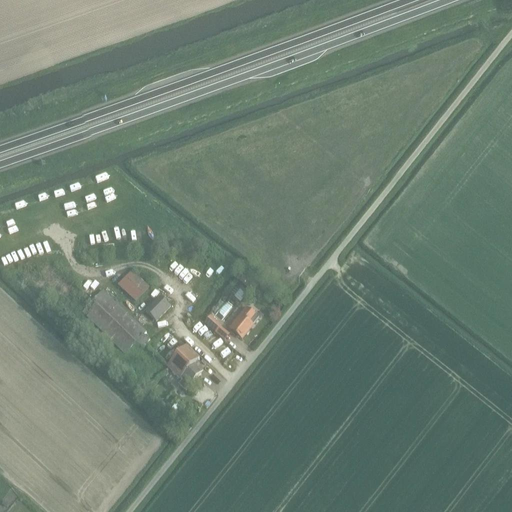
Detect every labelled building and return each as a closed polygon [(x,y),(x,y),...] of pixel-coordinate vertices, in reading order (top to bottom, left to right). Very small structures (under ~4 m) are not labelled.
[(131,271),(117,286),(135,302),(149,287),(131,271)] [(244,278),(240,283),(253,293),(257,288),(244,278)] [(231,294),(241,302),(247,295),(237,287),(231,294)] [(149,342),(143,336),(146,333),(103,291),(82,313),(125,354),(136,343),(143,349),(149,342)] [(156,322),(170,308),(160,298),(146,312),(156,322)] [(254,315),(246,308),(236,321),(238,322),(231,331),(242,340),(253,326),(248,323),(254,315)] [(210,318),(205,325),(215,333),(221,326),(210,318)] [(199,360),(186,347),(174,359),(176,361),(168,368),(182,381),(178,385),(185,391),(202,373),(194,365),(199,360)]
